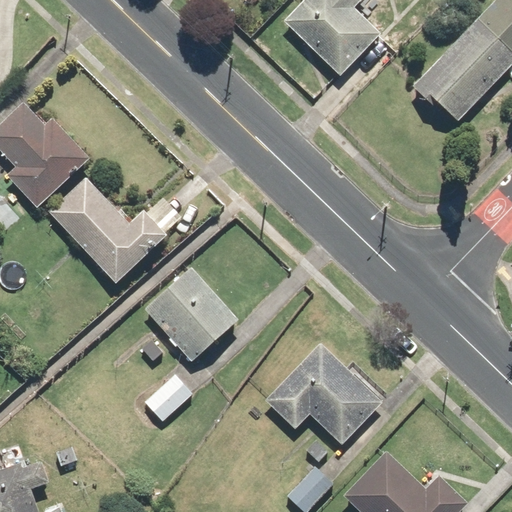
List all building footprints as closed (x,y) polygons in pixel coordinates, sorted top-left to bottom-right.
[(305,0),(282,23),(339,79),(380,37),(353,11),(363,0),(305,0)] [(456,126),(511,66),(511,0),(495,0),(414,86),(456,126)] [(0,185),(0,231),(3,235),(87,162),(50,118),(40,127),(19,104),(0,120),(0,154),(15,172),(0,185)] [(166,241),(163,238),(183,220),(162,197),(142,215),(140,213),(127,225),(85,180),(47,215),(114,288),(166,241)] [(191,269),(143,311),(193,367),(241,325),(191,269)] [(320,345),(264,404),(295,433),(309,418),(341,447),(382,404),(320,345)] [(142,401),(162,424),(196,395),(175,372),(142,401)] [(423,489),(383,452),(341,498),(355,511),(459,511),(467,504),(436,475),(423,489)] [(22,467),(0,473),(0,511),(37,511),(31,492),(47,487),(40,464),(23,470),(22,467)] [(285,499),(299,511),(308,511),(334,485),(315,467),(285,499)]
